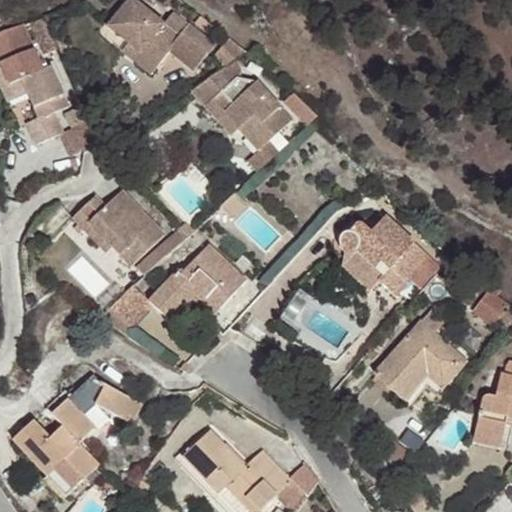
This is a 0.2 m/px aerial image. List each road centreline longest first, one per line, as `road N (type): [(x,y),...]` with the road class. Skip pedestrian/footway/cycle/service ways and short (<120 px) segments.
road 1 (residential): [(0,363),(16,336),(8,223),(38,199),(81,186),(124,143)]
road 2 (residential): [(239,379),(306,423),(359,511)]
